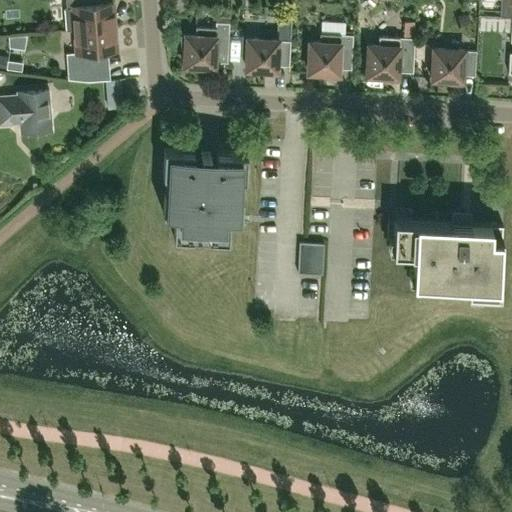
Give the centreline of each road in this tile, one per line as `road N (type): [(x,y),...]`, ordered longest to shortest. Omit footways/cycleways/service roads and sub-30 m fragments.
road 1 (residential): [(511,114),(165,95),(150,0)]
road 2 (primary): [(128,511),(0,481)]
